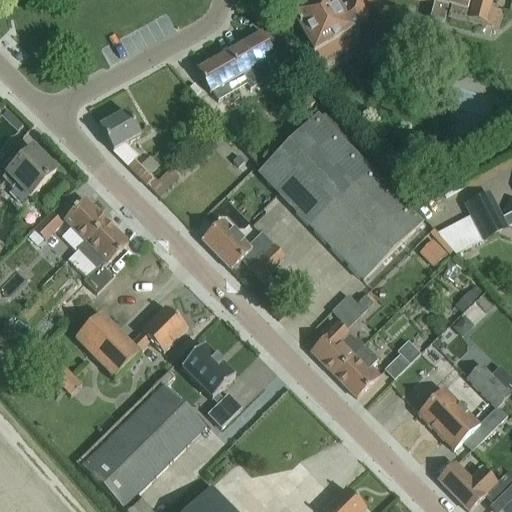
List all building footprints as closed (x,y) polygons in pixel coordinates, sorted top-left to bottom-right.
[(332,0),(321,0),(291,18),(293,21),(292,22),(298,33),(300,32),(313,55),(322,69),(359,48),(350,33),(357,29),(348,13),(342,17),(336,7),(332,0)] [(343,0),(342,4),(336,7),(342,17),(348,13),(357,29),(365,24),(371,0),(414,0),(433,5),(431,15),(429,20),(444,24),(448,8),(450,9),(448,18),(486,27),(487,26),(498,29),(500,22),(503,12),(497,11),(499,0),(343,0)] [(280,67),(293,60),(274,28),(262,36),(280,67)] [(249,91),(283,72),(280,67),(262,36),(261,35),(196,72),(209,95),(212,93),(217,103),(246,86),(249,91)] [(303,115),(317,104),(299,83),(286,95),(303,115)] [(475,100),(469,117),(482,121),(488,104),(475,100)] [(126,113),(99,129),(113,153),(146,187),(160,201),(161,200),(159,198),(173,184),(179,178),(171,169),(156,184),(150,177),(141,168),(134,161),(137,159),(125,146),(140,137),(136,130),(126,113)] [(351,139),(327,114),(320,121),(317,118),(258,175),(362,283),(421,226),(344,146),(351,139)] [(478,148),(489,141),(482,128),(470,135),(472,139),(466,142),(464,138),(452,144),(459,158),(471,151),(478,148)] [(30,199),(56,173),(32,150),(2,180),(12,190),(17,185),(30,199)] [(239,158),(233,164),(238,170),(245,164),(239,158)] [(182,182),(195,174),(188,163),(175,170),(182,182)] [(177,192),(169,197),(179,214),(186,210),(177,192)] [(490,193),(464,206),(470,218),(482,244),(483,244),(508,230),(508,229),(502,219),(490,193)] [(87,244),(106,224),(84,201),(64,221),(86,243),(87,244)] [(62,225),(51,214),(34,232),(37,236),(45,243),(62,225)] [(201,242),(201,243),(230,273),(241,262),(250,270),(273,248),(261,235),(248,248),(222,222),(201,242)] [(128,246),(106,224),(87,244),(86,243),(77,252),(96,271),(83,283),(96,297),(114,280),(104,270),(128,246)] [(448,263),(461,247),(443,232),(430,248),(448,263)] [(261,282),(284,259),(273,248),(250,270),(261,282)] [(472,279),(476,263),(461,259),(457,276),(472,279)] [(348,298),(331,314),(340,325),(349,317),(355,324),(373,306),(365,298),(356,306),(348,298)] [(163,356),(187,332),(165,310),(141,334),(142,335),(131,346),(100,315),(75,341),(114,380),(139,355),(138,354),(150,343),(163,356)] [(357,340),(353,343),(338,327),(334,331),(310,354),(334,378),(353,358),(363,347),(357,340)] [(394,382),(410,366),(421,356),(408,343),(397,354),(401,357),(385,373),(394,382)] [(353,358),(334,378),(357,400),(371,386),(379,378),(369,368),(377,360),(363,347),(353,358)] [(204,349),(182,371),(213,402),(214,402),(219,407),(208,417),(222,431),(243,410),(229,396),(224,401),(219,396),(235,380),(226,371),(204,349)] [(69,399),(81,387),(55,361),(43,373),(69,399)] [(480,367),(466,381),(496,411),(497,410),(510,397),(509,396),(491,378),(480,367)] [(491,378),(509,396),(511,392),(511,381),(500,369),(491,378)] [(168,374),(76,465),(122,511),(149,511),(136,499),(205,430),(186,411),(164,389),(174,379),(168,374)] [(431,403),(417,417),(454,453),(462,445),(479,428),(442,392),(431,403)] [(471,454),(485,440),(506,420),(497,410),(496,411),(462,445),(471,454)] [(471,482),(468,480),(454,465),(437,482),(466,511),(470,511),(485,498),(493,507),(511,488),(511,485),(504,477),(496,485),(482,471),(471,482)] [(490,511),(511,511),(511,488),(493,507),(489,511),(490,511)] [(232,511),(210,489),(186,511),(232,511)] [(364,511),(365,511),(346,492),(325,511),(364,511)]
